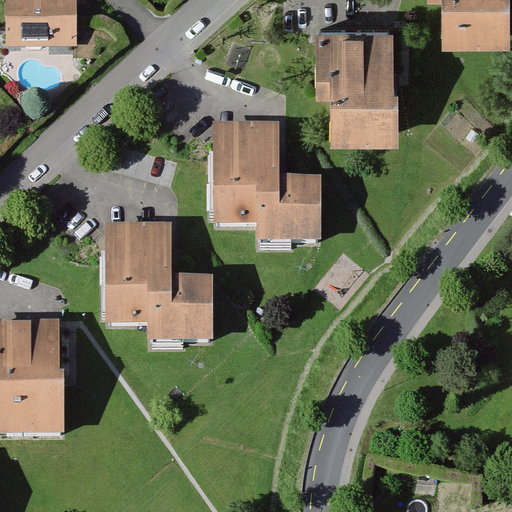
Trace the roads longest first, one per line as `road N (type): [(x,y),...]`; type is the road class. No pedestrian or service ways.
road 1 (tertiary): [(322,511),(326,471),(354,387),(457,235),(511,171)]
road 2 (residential): [(209,0),(0,191)]
